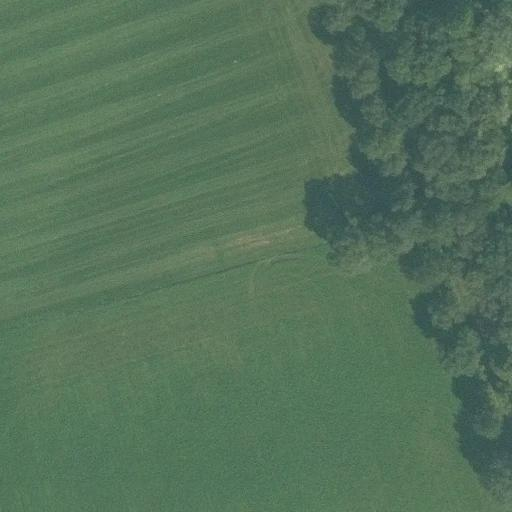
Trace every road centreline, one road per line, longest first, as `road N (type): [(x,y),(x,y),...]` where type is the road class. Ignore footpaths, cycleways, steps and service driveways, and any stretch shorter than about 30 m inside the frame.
road 1 (tertiary): [(511,396),(368,0)]
road 2 (unknown): [(388,55),(511,7)]
